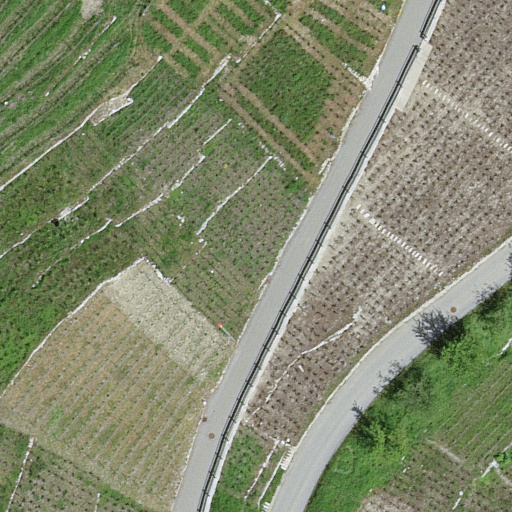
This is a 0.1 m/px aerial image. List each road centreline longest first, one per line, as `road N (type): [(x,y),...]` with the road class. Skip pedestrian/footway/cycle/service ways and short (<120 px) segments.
road 1 (unclassified): [(186,511),(257,330),(421,0)]
road 2 (unclassified): [(511,260),(395,350),(316,449),(285,511)]
